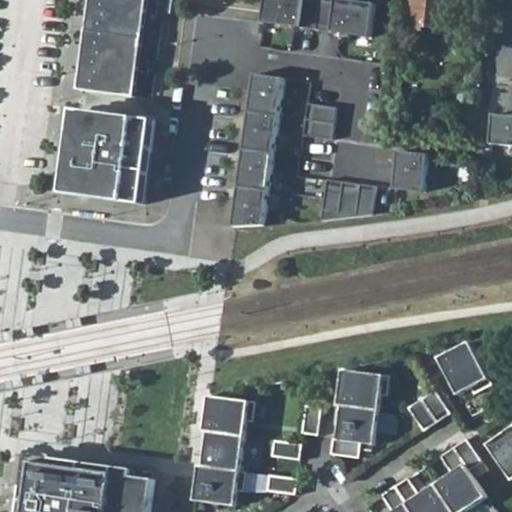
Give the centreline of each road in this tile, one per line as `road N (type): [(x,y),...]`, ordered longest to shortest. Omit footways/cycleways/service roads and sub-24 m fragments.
road 1 (residential): [(360,144),(368,79),(211,56),(172,235),(149,239),(0,218)]
road 2 (residential): [(457,428),(359,493),(331,493)]
